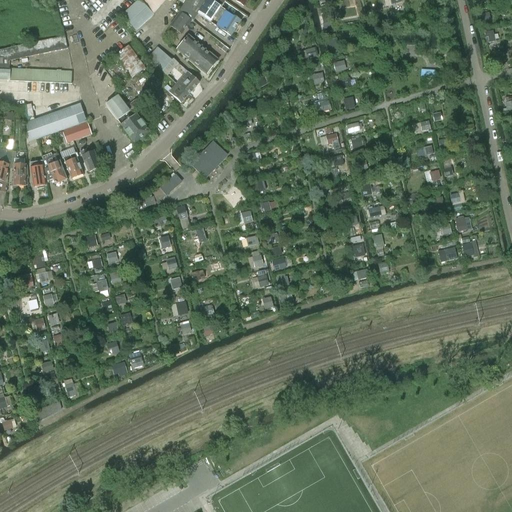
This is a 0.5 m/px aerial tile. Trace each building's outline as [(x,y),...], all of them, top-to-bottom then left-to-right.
[(152,14),(138,0),(137,1),(121,16),(135,31),(153,15),(152,14)] [(138,0),(152,14),(165,0),(176,0),(183,4),(184,0),(138,0)] [(230,36),(240,21),(225,11),(208,0),(184,0),(183,4),(178,11),(180,13),(190,20),(192,22),(197,14),(230,36)] [(180,33),(190,20),(180,13),(170,26),(180,33)] [(323,23),(333,21),(331,13),(321,15),(323,23)] [(482,23),(490,21),(488,14),(480,16),(482,23)] [(494,32),(485,34),(487,44),(496,42),(494,32)] [(217,61),(188,36),(176,50),(179,53),(206,74),(217,61)] [(9,61),(67,49),(64,37),(0,50),(0,68),(8,69),(9,61)] [(335,38),(327,40),(329,50),(337,48),(335,38)] [(128,46),(115,56),(131,78),(144,68),(128,46)] [(178,64),(173,59),(171,61),(157,48),(148,58),(167,76),(178,64)] [(307,59),(317,57),(316,49),(306,51),(307,59)] [(344,61),(342,61),(332,63),(335,73),(346,70),(344,61)] [(0,80),(8,81),(8,69),(0,68),(0,80)] [(71,84),(72,72),(8,69),(8,81),(71,84)] [(185,74),(176,84),(188,95),(199,83),(184,70),(182,72),(185,74)] [(435,79),(435,71),(421,70),(421,78),(435,79)] [(323,83),(321,74),(311,76),(313,85),(323,83)] [(266,84),(262,77),(254,82),(257,89),(266,84)] [(351,87),(349,79),(338,81),(340,90),(351,87)] [(188,95),(176,84),(171,90),(168,93),(180,104),(188,95)] [(105,105),(115,119),(117,121),(123,117),(129,112),(117,96),(105,105)] [(142,104),(137,98),(130,105),(134,110),(142,104)] [(354,109),(352,98),(343,100),(346,111),(354,109)] [(257,106),(255,99),(245,103),(247,110),(257,106)] [(321,112),(330,110),(328,102),(319,104),(321,112)] [(32,104),(23,105),(25,120),(34,119),(32,104)] [(79,104),(26,123),(33,141),(85,122),(79,104)] [(22,110),(14,110),(14,119),(22,119),(22,110)] [(3,112),(2,119),(12,121),(14,113),(3,112)] [(434,122),(441,121),(439,113),(432,115),(434,122)] [(149,132),(135,114),(126,121),(123,117),(117,121),(134,144),(140,139),(142,141),(144,139),(142,137),(149,132)] [(248,117),(238,120),(241,128),(250,125),(248,117)] [(430,130),(428,121),(419,123),(421,132),(430,130)] [(63,132),(67,143),(90,135),(86,123),(63,132)] [(359,132),(357,123),(346,126),(348,134),(359,132)] [(339,147),(336,134),(325,137),(327,145),(332,144),(333,149),(339,147)] [(360,146),(358,138),(350,140),(352,148),(360,146)] [(212,142),(189,166),(204,179),(225,158),(224,154),(212,142)] [(433,155),(431,147),(423,148),(425,156),(433,155)] [(63,158),(75,153),(73,148),(61,152),(63,158)] [(4,182),(8,165),(9,165),(11,152),(0,149),(0,181),(2,181),(4,182)] [(80,152),(88,173),(93,171),(98,169),(99,168),(93,151),(87,154),(85,150),(80,152)] [(9,165),(8,168),(13,169),(13,186),(24,187),(24,178),(28,179),(27,165),(24,165),(24,160),(15,160),(15,152),(11,152),(9,165)] [(44,158),(53,155),(52,152),(41,157),(44,172),(49,171),(47,166),(44,158)] [(56,153),(53,155),(44,158),(47,166),(59,161),(56,153)] [(76,158),(75,154),(63,159),(64,163),(69,176),(71,179),(83,175),(76,158)] [(248,164),(255,162),(254,154),(246,156),(248,164)] [(343,165),(341,156),(332,158),(334,167),(343,165)] [(47,166),(49,171),(44,172),(47,183),(53,181),(54,185),(56,184),(59,185),(60,182),(66,180),(65,177),(60,164),(59,161),(47,166)] [(365,161),(364,161),(355,163),(357,171),(367,168),(365,161)] [(69,176),(64,163),(60,164),(65,177),(69,176)] [(32,185),(33,188),(38,187),(39,188),(44,188),(44,186),(45,186),(42,166),(30,168),(32,181),(31,182),(32,185)] [(251,176),(259,174),(257,166),(249,168),(251,176)] [(445,177),(452,176),(450,169),(444,170),(445,177)] [(431,182),(439,180),(438,172),(429,174),(431,182)] [(166,196),(182,183),(175,175),(159,189),(166,196)] [(265,191),(263,182),(252,184),(255,194),(265,191)] [(363,198),(371,196),(368,185),(360,186),(363,198)] [(351,204),(348,193),(339,195),(342,206),(351,204)] [(451,204),(459,202),(458,194),(450,196),(451,204)] [(155,204),(153,197),(143,200),(145,208),(155,204)] [(444,209),(442,197),(432,199),(435,211),(444,209)] [(271,211),(268,202),(260,204),(262,214),(271,211)] [(187,218),(183,206),(175,209),(179,221),(187,218)] [(380,216),(378,207),(367,210),(369,219),(380,216)] [(252,223),(249,212),(241,214),(244,225),(252,223)] [(357,225),(356,217),(355,214),(344,217),(347,227),(357,225)] [(158,220),(160,227),(166,225),(164,218),(158,220)] [(466,231),(463,218),(455,220),(458,232),(466,231)] [(442,234),(450,233),(448,225),(440,226),(442,234)] [(348,238),(355,237),(353,229),(346,231),(348,238)] [(202,230),(190,234),(192,239),(197,237),(199,242),(200,241),(200,242),(204,242),(203,240),(204,240),(202,230)] [(279,243),(276,233),(265,236),(267,243),(268,246),(279,243)] [(110,240),(109,234),(100,236),(102,242),(110,240)] [(97,247),(94,235),(85,238),(88,249),(97,247)] [(383,247),(381,235),(372,237),(372,241),(374,249),(383,247)] [(258,245),(256,236),(245,239),(247,247),(258,245)] [(170,248),(168,237),(159,239),(161,250),(170,248)] [(197,240),(187,241),(189,258),(199,256),(197,240)] [(474,256),(471,244),(462,246),(465,258),(474,256)] [(365,257),(363,246),(352,248),(354,259),(365,257)] [(282,256),(280,247),(269,249),(271,258),(282,256)] [(457,260),(455,249),(444,251),(443,251),(446,262),(457,260)] [(44,267),(41,252),(33,254),(36,269),(44,267)] [(118,262),(115,253),(106,255),(109,264),(118,262)] [(263,266),(260,256),(252,258),(254,268),(263,266)] [(176,268),(174,258),(165,260),(167,270),(176,268)] [(101,268),(99,259),(91,261),(93,270),(101,268)] [(286,268),(283,259),(272,262),(274,271),(286,268)] [(391,281),(387,263),(378,265),(382,283),(391,281)] [(369,278),(367,270),(355,273),(357,281),(369,278)] [(121,283),(119,272),(109,274),(111,285),(121,283)] [(38,275),(40,283),(48,281),(46,273),(38,275)] [(200,282),(198,273),(189,275),(191,284),(200,282)] [(268,286),(265,276),(256,278),(259,289),(268,286)] [(277,287),(287,285),(286,277),(276,279),(277,287)] [(32,288),(31,278),(18,281),(20,290),(32,288)] [(181,288),(178,278),(169,280),(172,291),(181,288)] [(108,291),(105,280),(95,283),(98,293),(108,291)] [(43,297),(45,305),(53,303),(51,295),(43,297)] [(126,304),(124,295),(114,297),(117,306),(126,304)] [(292,303),(290,296),(280,298),(282,305),(292,303)] [(273,308),(271,297),(261,300),(264,310),(273,308)] [(102,303),(104,312),(111,310),(109,301),(102,303)] [(187,314),(184,302),(175,304),(178,316),(187,314)] [(213,316),(211,306),(201,309),(204,318),(213,316)] [(129,314),(128,315),(119,317),(122,327),(132,325),(129,314)] [(48,317),(50,326),(58,324),(56,315),(48,317)] [(44,330),(42,319),(34,321),(36,332),(44,330)] [(108,325),(110,334),(116,332),(114,324),(108,325)] [(190,332),(188,324),(179,326),(181,334),(190,332)] [(213,335),(211,326),(203,328),(205,337),(213,335)] [(53,337),(55,347),(63,345),(61,335),(53,337)] [(133,348),(130,336),(124,337),(127,349),(133,348)] [(50,351),(47,340),(38,343),(40,353),(50,351)] [(117,341),(109,342),(111,353),(119,352),(117,341)] [(143,367),(141,358),(130,361),(132,369),(143,367)] [(71,368),(69,359),(59,362),(62,370),(71,368)] [(52,371),(50,363),(40,365),(43,374),(52,371)] [(117,366),(119,374),(126,372),(124,364),(117,366)] [(76,397),(72,384),(68,385),(64,386),(67,399),(76,397)] [(60,393),(58,385),(47,388),(50,396),(60,393)] [(39,422),(61,410),(59,403),(35,411),(39,422)] [(12,429),(10,421),(1,423),(3,431),(12,429)] [(176,505),(179,511),(190,511),(195,510),(190,499),(176,505)]
